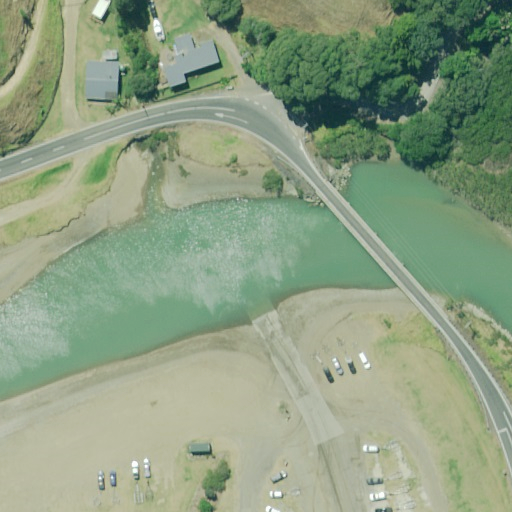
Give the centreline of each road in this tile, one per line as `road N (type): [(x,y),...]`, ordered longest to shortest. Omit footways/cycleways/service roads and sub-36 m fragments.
road 1 (primary): [(511,437),(491,389),(443,320),(263,118)]
road 2 (unclassified): [(511,4),(465,26),(411,91),(309,100),(263,118)]
road 3 (primary): [(263,118),(210,106),(165,113),(0,171)]
